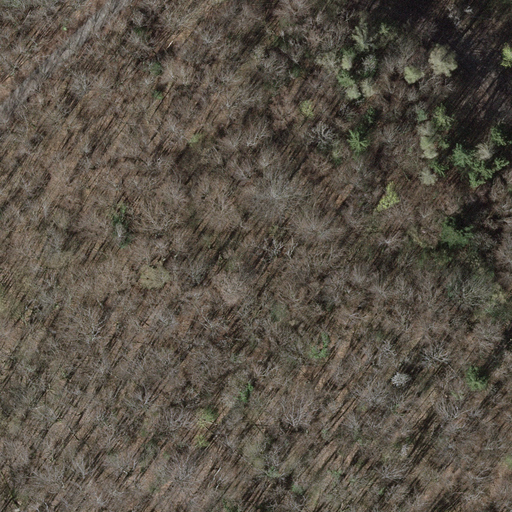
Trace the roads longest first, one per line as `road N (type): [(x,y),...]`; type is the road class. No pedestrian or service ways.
road 1 (track): [(369,0),(452,47),(511,113)]
road 2 (unclassified): [(118,0),(0,112)]
